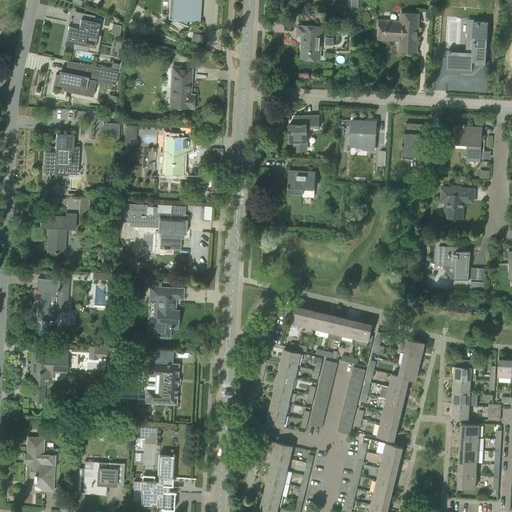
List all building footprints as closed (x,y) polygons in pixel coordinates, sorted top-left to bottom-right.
[(169,0),(168,18),(187,26),(188,25),(185,24),(186,19),(197,20),(197,21),(198,21),(199,0),(169,0)] [(97,35),(100,19),(94,18),(91,17),(92,15),(84,13),(82,24),(74,22),(73,27),(68,26),(67,29),(68,29),(65,41),(75,43),(74,49),(89,52),(89,51),(87,51),(90,34),(97,35)] [(379,20),(379,29),(378,39),(386,39),(386,37),(401,38),(400,51),(416,52),(418,14),(401,13),(400,21),(379,20)] [(471,52),(464,51),(448,50),(447,69),(471,71),(472,64),(485,65),(488,22),(469,21),(468,39),(472,39),(471,52)] [(321,27),(309,26),(303,26),(303,27),(297,26),(297,36),(302,36),(301,58),(319,59),(321,27)] [(203,35),(192,33),(191,41),(202,43),(203,35)] [(115,85),(118,71),(67,60),(65,71),(59,70),(58,75),(56,74),(54,80),(53,85),(65,88),(64,91),(84,95),(88,79),(115,85)] [(191,68),(181,67),(171,67),(171,81),(169,99),(169,107),(193,108),(194,95),(189,95),(191,68)] [(296,124),(289,124),(289,142),(294,142),(294,150),(303,150),(303,142),(307,142),(306,128),(319,128),(319,126),(319,116),(294,116),(294,117),(296,117),(296,124)] [(374,150),(375,131),(376,121),(352,120),(350,145),(367,146),(367,150),(374,150)] [(119,123),(103,122),(102,140),(118,141),(119,123)] [(424,134),(427,134),(428,124),(427,124),(427,127),(413,126),(413,124),(405,123),(405,133),(403,133),(402,155),(423,156),(424,134)] [(125,124),(124,146),(129,146),(130,134),(136,135),(136,124),(125,124)] [(464,124),(463,124),(463,126),(455,126),(454,143),(468,144),(467,157),(466,163),(479,163),(481,128),(464,127),(464,124)] [(54,153),(44,152),(43,172),(55,173),(56,166),(68,167),(67,170),(66,172),(67,172),(67,174),(77,175),(79,147),(73,147),(73,135),(56,134),(54,153)] [(158,152),(158,163),(164,164),(163,172),(171,172),(181,173),(182,151),(190,151),(191,138),(181,137),(165,136),(165,137),(165,152),(158,152)] [(316,172),(298,171),(289,170),(287,193),(303,194),(303,196),(314,197),(314,188),(315,188),(316,172)] [(463,201),(464,201),(473,202),(474,189),(441,187),(441,203),(446,203),(446,217),(462,218),(463,201)] [(123,203),(122,218),(129,218),(128,225),(138,226),(138,224),(160,225),(159,227),(159,233),(160,233),(160,241),(165,241),(165,248),(163,248),(163,250),(163,254),(172,254),(172,249),(180,249),(181,239),(180,238),(181,234),(186,234),(186,219),(183,219),(183,214),(185,214),(185,205),(171,205),(170,205),(170,213),(156,212),(156,206),(152,206),(152,214),(145,214),(146,204),(123,203)] [(65,217),(51,216),(41,215),(40,227),(48,228),(47,252),(57,253),(57,251),(64,252),(65,229),(75,230),(76,214),(65,214),(65,217)] [(468,280),(469,261),(470,252),(460,251),(460,248),(461,248),(439,247),(438,264),(456,265),(455,279),(468,280)] [(69,280),(47,278),(37,278),(36,290),(39,290),(37,325),(36,331),(46,332),(47,321),(49,321),(49,320),(56,321),(57,312),(67,312),(69,280)] [(470,290),(485,291),(485,282),(470,281),(470,290)] [(104,291),(104,286),(98,287),(98,292),(95,292),(95,305),(103,305),(102,291),(104,291)] [(149,326),(148,336),(169,337),(169,328),(172,328),(173,328),(177,328),(178,311),(174,311),(175,298),(182,298),(182,289),(180,289),(172,289),(161,288),(151,287),(150,300),(161,300),(160,311),(158,311),(157,327),(149,326)] [(302,329),(308,307),(303,306),(303,307),(294,305),(290,323),(299,325),(298,328),(302,329)] [(316,329),(320,312),(312,310),(312,308),(308,307),(302,329),(303,330),(304,326),(316,329)] [(329,332),(333,313),(329,312),(329,314),(320,312),(316,329),(329,332)] [(342,335),(346,318),(338,316),(338,315),(333,313),(329,332),(342,335)] [(355,338),(359,320),(355,319),(354,320),(346,318),(342,335),(355,338)] [(364,321),(359,320),(355,338),(368,341),(372,324),(363,322),(364,321)] [(407,339),(405,349),(404,351),(421,355),(424,343),(407,339)] [(108,347),(108,346),(97,346),(89,346),(88,359),(98,359),(98,358),(107,359),(107,357),(108,357),(108,347)] [(107,359),(107,372),(113,373),(114,359),(124,360),(125,348),(108,347),(108,357),(107,359)] [(300,353),(293,351),(284,349),(281,361),(297,365),(300,353)] [(418,368),(421,355),(404,351),(401,364),(418,368)] [(55,377),(55,371),(66,372),(67,358),(48,357),(48,354),(33,353),(31,383),(32,383),(31,395),(33,396),(32,401),(44,401),(45,386),(49,386),(49,383),(50,383),(50,377),(55,377)] [(511,377),(511,363),(511,358),(508,358),(508,359),(499,359),(498,376),(511,377)] [(454,366),(453,379),(470,380),(475,380),(476,374),(470,374),(471,368),(478,368),(478,360),(460,359),(460,365),(461,365),(461,367),(454,366)] [(336,369),(337,363),(325,360),(323,366),(336,369)] [(294,378),(297,365),(281,361),(278,374),(294,378)] [(178,364),(169,364),(140,362),(139,376),(146,376),(145,393),(154,393),(153,403),(176,404),(178,364)] [(415,380),(418,368),(401,364),(398,376),(408,379),(415,380)] [(334,375),(336,369),(323,366),(322,372),(334,375)] [(364,376),(365,370),(353,367),(351,373),(364,376)] [(333,381),(334,375),(322,372),(321,378),(333,381)] [(362,382),(364,376),(351,373),(350,379),(362,382)] [(291,390),(294,378),(278,374),(275,386),(291,390)] [(406,391),(408,379),(398,376),(392,374),(389,387),(406,391)] [(331,386),(333,381),(321,378),(319,384),(331,386)] [(361,388),(362,382),(350,379),(349,385),(361,388)] [(469,393),(470,380),(453,379),(453,392),(469,393)] [(330,392),(331,386),(319,384),(318,389),(330,392)] [(359,393),(361,388),(349,385),(347,390),(359,393)] [(403,403),(406,391),(389,387),(382,385),(379,397),(386,399),(403,403)] [(288,402),(291,390),(275,386),(272,398),(288,402)] [(329,398),(330,392),(318,389),(316,395),(329,398)] [(358,399),(359,393),(347,390),(346,396),(358,399)] [(453,392),(452,404),(464,405),(469,405),(477,406),(477,393),(469,393),(453,392)] [(327,404),(329,398),(316,395),(315,401),(327,404)] [(357,405),(358,399),(346,396),(344,402),(357,405)] [(285,415),(288,402),(272,398),(269,411),(285,415)] [(400,415),(403,403),(386,399),(383,411),(400,415)] [(326,410),(327,404),(315,401),(314,407),(326,410)] [(355,411),(357,405),(344,402),(343,408),(355,411)] [(468,418),(469,408),(469,405),(452,404),(451,417),(468,418)] [(324,416),(326,410),(314,407),(312,413),(324,416)] [(354,417),(355,411),(343,408),(341,414),(354,417)] [(282,427),(285,415),(269,411),(266,423),(282,427)] [(397,428),(400,415),(383,411),(380,424),(397,428)] [(323,421),(324,416),(312,413),(311,418),(323,421)] [(352,423),(354,417),(341,414),(340,420),(352,423)] [(322,428),(323,421),(311,418),(309,425),(322,428)] [(351,428),(352,423),(340,420),(339,425),(351,428)] [(394,440),(397,428),(380,424),(377,436),(394,440)] [(478,437),(478,425),(461,424),(460,436),(478,437)] [(350,434),(351,428),(339,425),(337,431),(350,434)] [(136,426),(136,438),(144,438),(144,437),(148,437),(149,432),(157,432),(157,427),(136,426)] [(477,450),(478,437),(460,436),(459,449),(477,450)] [(24,453),(23,463),(24,463),(24,462),(26,463),(26,465),(31,465),(30,477),(34,477),(34,481),(35,481),(34,490),(52,491),(53,481),(54,465),(55,455),(43,454),(44,438),(28,437),(27,454),(25,454),(25,453),(24,453)] [(289,458),(292,446),(286,445),(276,442),(273,454),(289,458)] [(401,455),(402,447),(385,443),(382,455),(401,460),(402,455),(401,455)] [(476,463),(477,450),(459,449),(459,462),(476,463)] [(128,498),(127,511),(157,511),(158,507),(140,506),(140,505),(152,506),(152,504),(156,504),(156,506),(162,507),(161,509),(172,510),(173,492),(175,492),(175,491),(168,491),(169,485),(171,485),(173,453),(172,455),(169,455),(170,453),(163,453),(158,453),(157,474),(158,474),(157,484),(153,484),(153,482),(146,482),(133,481),(133,498),(128,498)] [(286,471),(289,458),(273,454),(270,467),(286,471)] [(400,465),(401,460),(382,455),(379,468),(396,472),(398,464),(400,465)] [(115,485),(115,475),(116,463),(107,462),(107,467),(98,467),(98,462),(92,461),(92,471),(84,470),(84,468),(83,468),(83,469),(78,469),(78,468),(77,492),(78,492),(78,491),(82,491),(82,493),(83,493),(83,491),(99,492),(99,494),(106,495),(107,485),(115,485)] [(475,475),(476,463),(459,462),(458,474),(475,475)] [(283,483),(286,471),(270,467),(267,479),(283,483)] [(394,479),(396,472),(379,468),(376,480),(395,484),(396,480),(394,479)] [(475,488),(475,481),(475,475),(458,474),(457,487),(475,488)] [(280,495),(283,483),(267,479),(264,491),(280,495)] [(394,489),(395,484),(376,480),(374,492),(390,496),(392,489),(394,489)] [(277,508),(280,495),(264,491),(261,504),(277,508)] [(389,504),(390,496),(374,492),(371,505),(389,509),(390,504),(389,504)]
